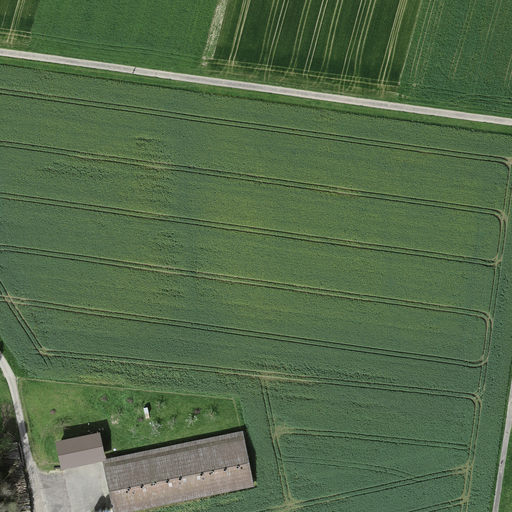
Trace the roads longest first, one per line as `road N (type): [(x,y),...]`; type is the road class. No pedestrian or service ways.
road 1 (track): [(0,49),(511,122)]
road 2 (track): [(39,511),(0,358)]
